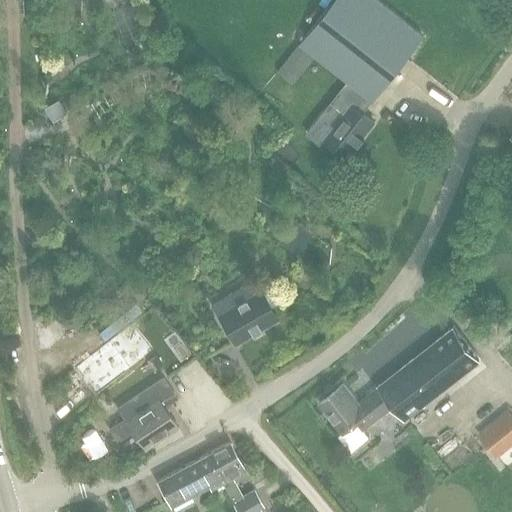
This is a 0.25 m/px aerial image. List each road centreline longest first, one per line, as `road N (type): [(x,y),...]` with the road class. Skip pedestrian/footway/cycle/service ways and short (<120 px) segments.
road 1 (residential): [(8,509),(101,486),(169,454),(241,415),(389,310),(409,283),(484,111),(511,81)]
road 2 (track): [(241,415),(324,511)]
